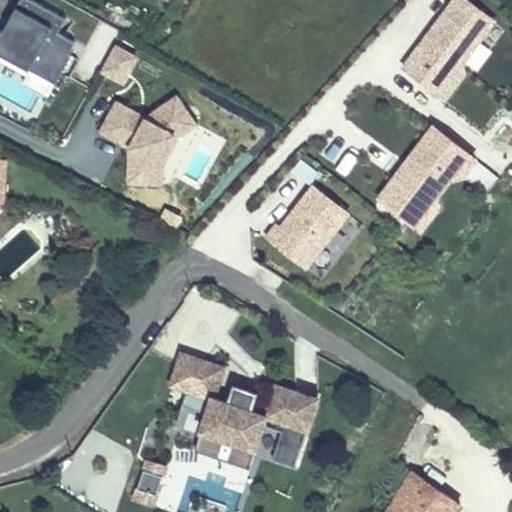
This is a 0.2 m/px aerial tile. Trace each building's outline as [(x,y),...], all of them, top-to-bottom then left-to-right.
[(0,63),(54,88),(77,37),(59,29),(66,14),(34,0),(18,0),(5,28),(0,25),(0,63)] [(442,98),(500,18),(475,0),(448,0),(400,67),(442,98)] [(113,39),(98,70),(125,82),(139,52),(113,39)] [(125,182),(166,183),(168,133),(189,134),(191,104),(106,100),(105,138),(127,139),(125,182)] [(484,165),(434,128),(376,203),(418,238),(440,212),(440,205),(453,188),(469,185),(484,165)] [(301,156),(291,170),(310,183),(320,169),(301,156)] [(307,276),(351,218),(311,187),(279,229),(275,226),(264,241),(307,276)] [(228,367),(177,353),(168,393),(211,404),(194,455),(253,475),(266,433),(280,437),(271,465),(299,474),(323,402),(274,386),(264,421),(255,418),(260,401),(235,394),(230,409),(215,405),(228,367)] [(381,511),(449,511),(478,472),(440,443),(443,439),(429,429),(378,509),(381,511)] [(147,457),(139,484),(158,490),(167,464),(147,457)]
